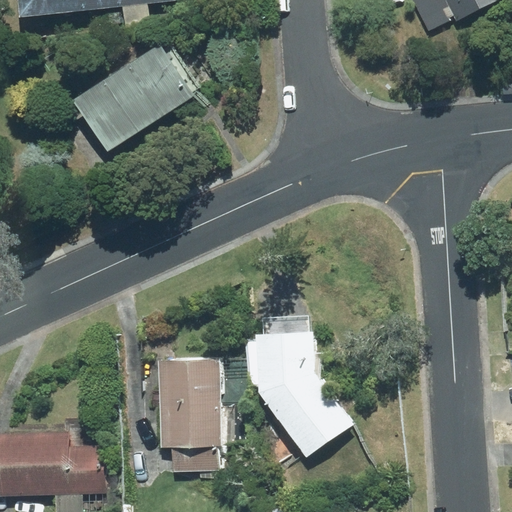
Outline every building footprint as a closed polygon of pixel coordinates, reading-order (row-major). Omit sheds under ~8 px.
[(35,0),(37,17),(186,0),(35,0)] [(496,0),(416,0),(431,30),(452,20),(450,16),(456,12),(459,18),(496,0)] [(211,94),(178,43),(92,99),(126,150),(211,94)] [(366,422),(331,367),(330,327),(274,328),(274,338),(254,338),(255,385),(275,384),(275,386),(319,453),(366,422)] [(222,468),(222,441),(228,441),(228,353),(169,353),(169,441),(179,441),(179,468),(222,468)] [(10,490),(114,489),(114,440),(77,441),(77,425),(9,426),(10,490)]
